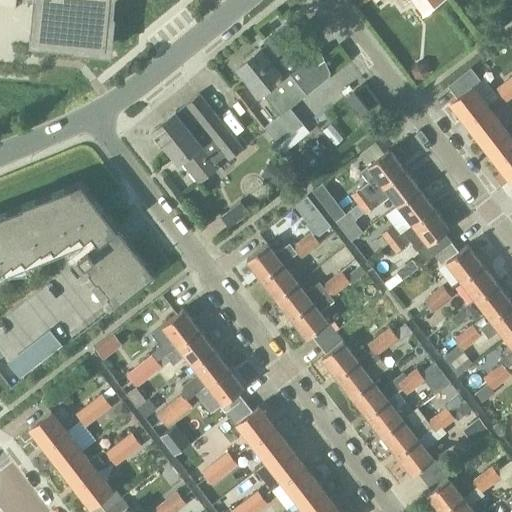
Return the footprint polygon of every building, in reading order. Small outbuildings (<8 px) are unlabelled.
[(39,0),(37,19),(35,40),(72,43),(108,47),(110,19),(111,0),(39,0)] [(411,0),(424,16),(445,0),(411,0)] [(264,38),(269,43),(309,92),(332,72),(287,19),(264,38)] [(309,92),(269,43),(263,48),(262,46),(238,65),(261,93),(264,91),(282,112),(267,125),(281,142),(303,123),(290,107),(309,92)] [(339,44),(324,53),(329,62),(344,53),(339,44)] [(411,70),(415,78),(424,78),(428,71),(424,63),(416,63),(411,70)] [(467,122),(488,105),(473,86),(481,80),(472,67),(448,85),(457,98),(451,102),(467,122)] [(502,94),(511,86),(511,76),(497,88),(502,94)] [(511,86),(502,94),(507,101),(511,96),(511,86)] [(169,148),(174,154),(186,144),(185,143),(196,134),(204,144),(214,136),(221,144),(234,133),(228,125),(213,107),(200,91),(177,110),(176,110),(153,129),(169,148)] [(354,92),(345,99),(360,118),(369,110),(354,92)] [(488,105),(467,122),(481,141),(503,124),(488,105)] [(511,133),(511,135),(503,124),(481,141),(497,161),(511,149),(511,133)] [(244,144),(234,133),(221,144),(214,136),(204,144),(196,134),(185,143),(186,144),(174,154),(180,161),(183,158),(201,180),(244,144)] [(390,148),(369,164),(360,171),(368,182),(363,186),(351,195),(358,204),(360,203),(359,202),(364,198),(366,200),(371,196),(370,195),(405,168),(390,148)] [(511,149),(497,161),(511,180),(511,179),(511,149)] [(281,166),(274,178),(284,184),(291,172),(281,166)] [(360,203),(358,204),(365,214),(377,204),(392,194),(399,204),(420,188),(405,168),(370,195),(371,196),(366,200),(364,198),(359,202),(360,203)] [(0,213),(0,269),(13,260),(14,261),(22,255),(26,260),(41,248),(43,249),(51,243),(55,248),(70,236),(72,238),(80,231),(85,237),(92,231),(98,239),(78,254),(114,304),(115,305),(155,274),(82,181),(0,213)] [(314,192),(320,200),(329,193),(322,183),(313,191),(314,192)] [(420,188),(399,204),(414,223),(435,207),(420,188)] [(239,200),(223,212),(232,225),(248,213),(239,200)] [(394,238),(389,241),(397,252),(407,244),(411,241),(427,261),(436,255),(428,244),(429,243),(430,243),(445,231),(450,227),(435,207),(414,223),(400,234),(401,236),(396,239),(394,238)] [(336,221),(343,230),(354,221),(356,219),(350,211),(346,214),(336,221)] [(290,242),(276,253),(268,242),(248,258),(263,278),(283,262),(297,252),(316,237),(331,226),(323,216),(309,228),(311,231),(292,246),(290,242)] [(401,236),(400,234),(393,226),(383,233),(389,241),(394,238),(396,239),(401,236)] [(460,251),(445,231),(430,243),(429,243),(428,244),(436,255),(442,264),(447,260),(460,251)] [(316,237),(297,252),(300,256),(319,241),(316,237)] [(468,244),(460,251),(447,260),(463,280),(483,264),(468,244)] [(369,262),(381,267),(386,254),(374,250),(369,262)] [(306,292),(298,281),(278,297),(293,316),(360,265),(356,259),(341,271),(342,271),(323,286),(320,281),(306,292)] [(298,281),(283,262),(263,278),(278,297),(298,281)] [(483,264),(463,280),(477,299),(498,283),(483,264)] [(366,273),(360,265),(293,316),(308,337),(311,334),(328,321),(321,311),(334,300),(332,297),(351,282),(352,284),(366,273)] [(511,301),(498,283),(477,299),(488,313),(492,318),(511,303),(511,301)] [(425,300),(434,312),(453,297),(444,286),(425,300)] [(511,333),(511,303),(492,318),(481,327),(489,338),(500,329),(501,330),(507,338),(511,333)] [(179,344),(200,327),(184,307),(163,323),(179,344)] [(343,340),(328,321),(311,334),(326,353),(343,340)] [(358,360),(338,375),(353,394),(373,379),(366,370),(381,359),(378,354),(400,338),(401,340),(413,331),(406,323),(395,332),(394,332),(372,349),(372,350),(358,360)] [(454,339),(458,344),(477,330),(473,324),(454,339)] [(434,343),(449,334),(444,326),(429,336),(434,343)] [(200,327),(179,344),(158,360),(153,354),(141,364),(151,376),(171,361),(174,365),(187,355),(194,364),(215,348),(200,327)] [(372,349),(394,332),(391,327),(368,344),(372,349)] [(48,328),(7,360),(19,375),(60,342),(48,328)] [(458,344),(463,351),(475,342),(482,336),(477,330),(458,344)] [(511,333),(507,338),(511,344),(511,350),(500,359),(503,364),(484,377),(488,383),(508,368),(511,365),(511,364),(511,333)] [(343,340),(326,353),(323,355),(338,375),(358,360),(343,340)] [(447,362),(463,351),(458,344),(443,356),(447,362)] [(102,354),(113,366),(123,358),(112,346),(102,354)] [(228,365),(215,348),(194,364),(208,381),(228,365)] [(373,379),(353,394),(368,413),(436,361),(431,354),(415,366),(416,368),(406,376),(403,373),(381,390),(373,379)] [(473,364),(468,358),(453,370),(457,376),(473,364)] [(436,361),(368,413),(383,433),(403,417),(396,409),(406,402),(399,392),(403,389),(408,395),(427,381),(421,373),(437,361),(436,361)] [(151,376),(141,364),(127,374),(137,387),(151,376)] [(242,383),(228,365),(208,381),(221,399),(236,388),(242,383)] [(511,375),(511,374),(508,368),(488,383),(489,383),(493,389),(511,375)] [(179,383),(190,396),(205,384),(195,370),(179,383)] [(403,417),(383,433),(398,452),(462,402),(466,400),(451,381),(426,400),(433,409),(443,402),(447,407),(429,422),(425,417),(411,429),(403,417)] [(493,389),(489,383),(476,392),(482,402),(495,393),(493,389)] [(253,411),(236,388),(221,399),(219,401),(236,424),(239,422),(253,411)] [(89,404),(99,417),(112,406),(103,393),(89,404)] [(183,394),(171,403),(178,413),(165,423),(167,425),(193,406),(183,394)] [(462,402),(398,452),(413,472),(416,470),(433,457),(426,448),(446,432),(444,429),(456,419),(457,421),(470,411),(462,402)] [(113,410),(120,419),(129,412),(122,403),(113,410)] [(178,413),(171,403),(158,412),(165,423),(178,413)] [(76,414),(81,420),(86,427),(99,417),(89,404),(76,414)] [(259,406),(253,411),(239,422),(254,442),(275,426),(259,406)] [(47,445),(68,429),(52,409),(32,425),(47,445)] [(70,424),(85,444),(93,438),(79,418),(70,424)] [(474,443),(490,432),(479,418),(463,429),(474,443)] [(509,437),(511,435),(511,418),(503,423),(509,437)] [(161,436),(175,454),(189,442),(175,424),(161,436)] [(290,446),(275,426),(254,442),(269,461),(290,446)] [(68,429),(47,445),(62,464),(82,449),(73,437),(68,430),(68,429)] [(447,475),(495,439),(490,432),(474,443),(442,467),(434,456),(433,457),(416,470),(430,490),(448,476),(447,475)] [(132,433),(119,443),(129,455),(142,445),(132,433)] [(129,455),(119,443),(106,453),(116,465),(129,455)] [(290,446),(269,461),(284,481),(305,465),(290,446)] [(90,459),(82,449),(62,464),(77,484),(105,463),(97,454),(90,459)] [(228,451),(202,472),(213,485),(238,465),(228,451)] [(105,463),(77,484),(92,504),(98,500),(113,489),(98,469),(105,464),(105,463)] [(319,484),(305,465),(284,481),(299,500),(319,484)] [(477,485),(496,471),(492,466),(473,480),(477,485)] [(464,496),(463,496),(443,511),(475,511),(471,506),(485,495),(483,492),(501,478),(496,471),(477,485),(477,486),(464,496)] [(448,476),(430,490),(428,492),(443,511),(463,496),(448,476)] [(319,484),(299,500),(308,511),(323,511),(334,504),(319,484)] [(114,488),(113,489),(98,500),(105,510),(121,497),(114,488)] [(165,501),(173,511),(176,511),(187,504),(177,491),(165,501)] [(257,491),(232,511),(233,511),(256,511),(268,503),(257,491)] [(121,497),(105,510),(106,511),(130,511),(127,508),(129,507),(121,497)] [(173,511),(165,501),(151,511),(152,511),(173,511)]
